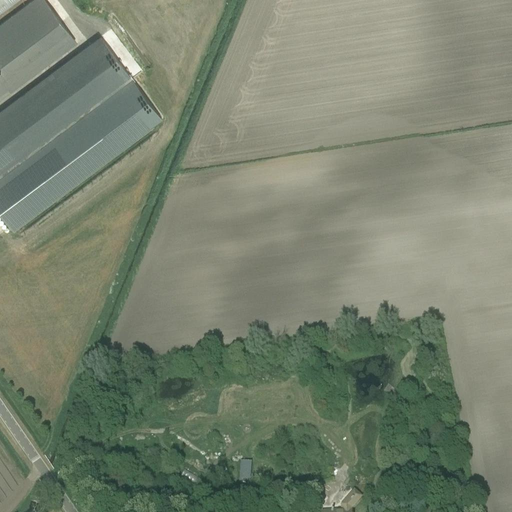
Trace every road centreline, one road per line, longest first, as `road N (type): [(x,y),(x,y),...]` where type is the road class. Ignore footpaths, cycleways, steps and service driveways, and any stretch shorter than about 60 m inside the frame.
road 1 (track): [(233,0),(43,469)]
road 2 (unclassified): [(71,511),(0,404)]
